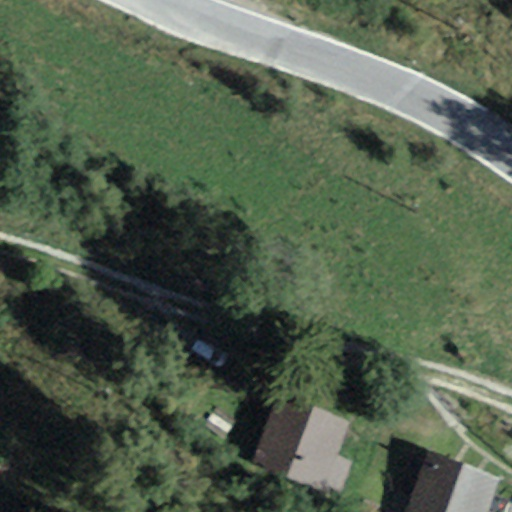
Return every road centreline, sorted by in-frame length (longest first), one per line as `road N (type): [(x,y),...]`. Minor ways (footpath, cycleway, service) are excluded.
road 1 (track): [(511,436),(0,255)]
road 2 (tertiary): [(511,166),(452,114),(127,0)]
